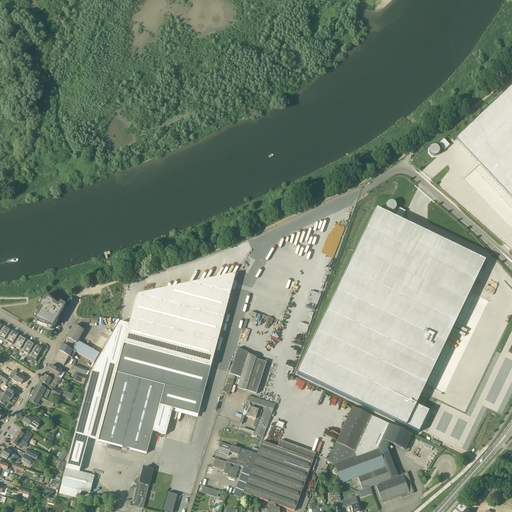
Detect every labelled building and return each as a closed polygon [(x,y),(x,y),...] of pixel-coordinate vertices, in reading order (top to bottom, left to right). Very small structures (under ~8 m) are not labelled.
[(511,88),(457,141),(511,198),(511,88)] [(444,139),(439,144),(444,150),(450,145),(444,139)] [(399,208),(395,216),(402,219),(406,211),(399,208)] [(470,293),(485,261),(376,209),(339,287),(297,374),(418,432),(419,433),(429,412),(416,405),(426,385),(470,293)] [(137,295),(130,319),(124,344),(112,390),(98,441),(122,447),(122,450),(127,451),(127,449),(147,454),(160,406),(163,408),(164,407),(172,409),(172,412),(197,419),(210,370),(211,367),(218,339),(233,285),(234,279),(230,276),(228,279),(224,277),(223,280),(219,278),(217,282),(214,280),(212,283),(208,281),(206,284),(203,282),(201,285),(197,283),(196,286),(192,284),(190,287),(186,285),(185,288),(181,286),(179,290),(176,287),(174,291),(170,289),(168,292),(164,290),(162,293),(158,291),(156,295),(152,292),(137,295)] [(37,316),(35,323),(47,327),(48,327),(52,329),(54,325),(59,317),(57,316),(61,310),(53,305),(54,304),(45,296),(40,301),(42,302),(41,304),(36,312),(38,313),(37,316)] [(311,320),(316,306),(307,303),(303,317),(311,320)] [(311,322),(304,319),(300,327),(307,331),(311,322)] [(6,329),(2,326),(0,328),(0,340),(3,342),(4,341),(10,331),(11,329),(7,327),(6,329)] [(99,354),(78,342),(84,331),(74,326),(63,345),(76,353),(94,363),(99,354)] [(93,343),(101,348),(111,330),(103,326),(93,343)] [(14,333),(10,331),(4,341),(3,342),(6,344),(7,342),(12,345),(18,335),(19,334),(15,332),(14,333)] [(22,338),(18,335),(12,345),(11,347),(14,349),(15,347),(20,350),(26,340),(27,339),(23,336),(22,338)] [(30,343),(26,340),(20,350),(19,352),(22,354),(23,352),(28,355),(34,345),(35,343),(31,341),(30,343)] [(38,348),(34,345),(28,355),(27,356),(30,358),(31,357),(36,360),(40,352),(41,352),(43,348),(39,346),(38,348)] [(72,359),(76,353),(63,345),(59,352),(69,357),(72,359)] [(256,394),(258,389),(266,363),(256,360),(256,359),(248,355),(248,354),(238,349),(228,380),(224,393),(226,393),(226,394),(229,395),(235,376),(241,378),(237,388),(256,394)] [(64,366),(69,357),(59,352),(54,360),(64,366)] [(58,368),(57,369),(51,366),(48,371),(55,376),(58,378),(62,371),(58,368)] [(73,371),(85,375),(86,371),(74,366),(73,371)] [(25,379),(18,374),(13,371),(9,378),(14,381),(17,383),(18,382),(21,384),(25,379)] [(76,372),(72,380),(82,384),(85,385),(85,381),(86,376),(84,376),(85,375),(73,371),(72,371),(76,372)] [(0,379),(7,384),(9,380),(0,373),(0,379)] [(55,376),(52,380),(45,376),(41,382),(52,388),(54,389),(55,388),(56,385),(58,386),(61,380),(58,378),(55,376)] [(46,398),(50,391),(39,385),(35,392),(43,396),(46,398)] [(7,391),(4,394),(5,395),(9,397),(9,398),(11,399),(15,393),(11,390),(4,386),(2,388),(7,391)] [(53,389),(51,393),(59,398),(61,394),(64,396),(66,393),(62,392),(53,389)] [(5,395),(4,394),(0,391),(0,402),(4,405),(7,400),(9,402),(11,399),(9,398),(9,397),(5,395)] [(30,402),(38,406),(43,396),(35,392),(30,402)] [(253,435),(263,438),(275,405),(248,396),(244,410),(248,411),(249,408),(250,408),(247,418),(255,420),(253,427),(256,428),(253,435)] [(46,398),(44,402),(43,403),(46,405),(50,407),(53,402),(49,399),(46,398)] [(81,404),(77,421),(86,423),(90,407),(84,406),(84,405),(81,404)] [(378,446),(388,424),(352,407),(336,443),(327,462),(334,465),(341,484),(358,478),(362,490),(370,488),(376,486),(382,503),(405,494),(406,496),(414,493),(409,480),(410,479),(407,472),(406,473),(405,471),(401,472),(402,474),(390,478),(378,446)] [(34,416),(32,419),(27,416),(23,422),(35,431),(39,426),(38,425),(41,421),(34,416)] [(88,428),(83,427),(76,425),(65,468),(68,469),(68,470),(65,469),(59,494),(79,499),(81,492),(90,494),(95,476),(77,471),(88,428)] [(26,431),(24,434),(18,431),(15,437),(24,443),(27,437),(29,439),(32,435),(26,431)] [(28,445),(24,443),(15,437),(11,443),(20,449),(22,445),(27,447),(28,445)] [(313,461),(315,454),(280,441),(278,448),(262,442),(257,454),(251,470),(243,493),(267,502),(268,510),(261,511),(279,511),(279,508),(276,509),(275,505),(294,511),(296,507),(313,461)] [(237,448),(225,444),(220,443),(217,452),(228,456),(229,453),(234,455),(237,448)] [(12,452),(11,453),(6,449),(1,456),(7,459),(15,462),(18,457),(15,455),(15,454),(12,452)] [(24,454),(36,461),(39,455),(27,449),(24,454)] [(228,460),(227,463),(239,466),(244,468),(251,470),(257,454),(241,449),(237,461),(232,460),(228,460)] [(21,460),(26,463),(29,466),(33,460),(24,455),(21,460)] [(223,473),(228,475),(227,477),(235,479),(239,466),(227,463),(215,459),(212,467),(224,471),(223,473)] [(0,470),(5,473),(9,474),(11,469),(8,468),(8,467),(8,466),(0,463),(0,470)] [(134,506),(143,509),(153,470),(143,468),(141,476),(136,480),(138,483),(133,502),(135,503),(134,506)] [(243,493),(251,470),(244,468),(234,496),(241,499),(243,493)] [(178,491),(181,480),(173,478),(170,489),(178,491)] [(203,486),(201,493),(217,498),(219,491),(203,486)] [(362,490),(359,492),(361,498),(372,494),(370,488),(362,490)] [(339,495),(335,496),(335,497),(336,503),(331,504),(333,511),(340,511),(339,509),(342,508),(341,501),(339,495)] [(167,496),(162,511),(172,511),(176,498),(167,496)] [(352,511),(359,511),(356,498),(341,501),(342,508),(351,506),(352,511)]
